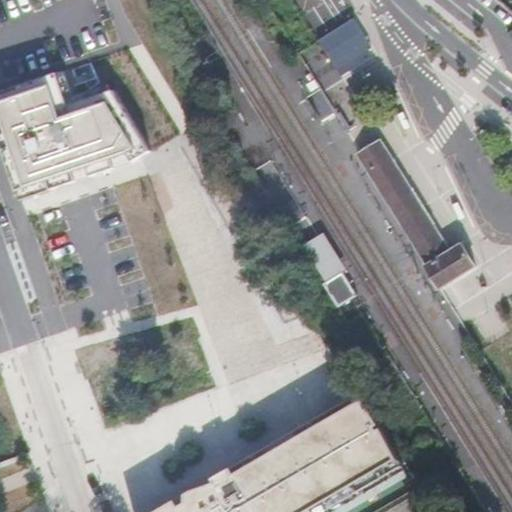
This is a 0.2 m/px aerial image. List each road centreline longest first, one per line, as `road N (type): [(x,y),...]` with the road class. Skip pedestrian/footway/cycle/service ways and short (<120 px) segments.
road 1 (residential): [(0,269),(88,511)]
road 2 (secondary): [(402,0),(511,89)]
